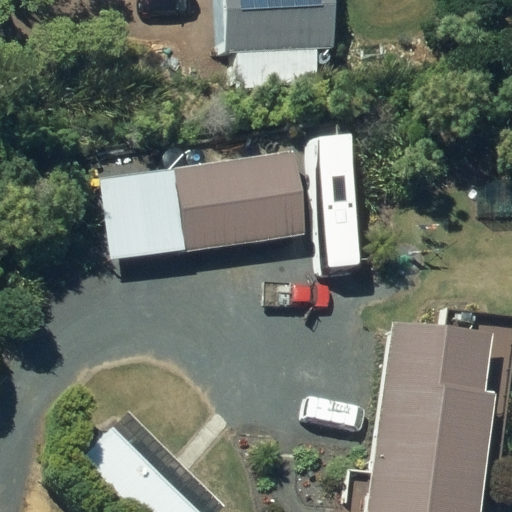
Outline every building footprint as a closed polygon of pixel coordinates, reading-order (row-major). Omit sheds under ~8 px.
[(218,0),(221,59),(330,55),(327,0),(218,0)] [(167,166),(178,251),(301,233),(288,150),(167,166)] [(511,167),(494,168),(493,220),(511,219),(511,167)] [(301,179),(311,231),(339,225),(329,173),(301,179)] [(358,511),(474,511),(488,390),(477,389),(484,332),(381,319),(358,511)]
